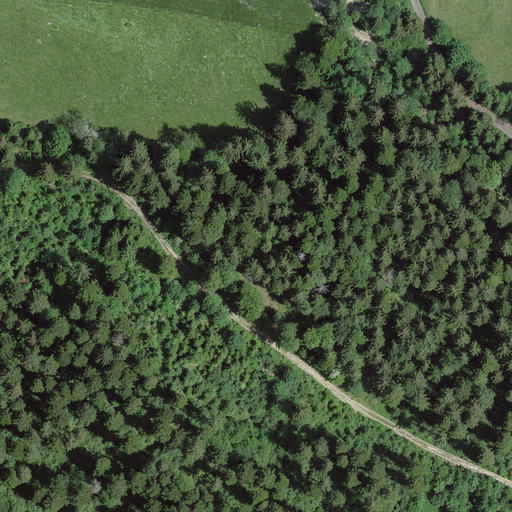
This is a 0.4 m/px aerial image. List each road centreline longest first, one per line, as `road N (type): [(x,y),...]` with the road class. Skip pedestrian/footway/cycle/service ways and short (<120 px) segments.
road 1 (track): [(0,170),(80,173),(111,186),(252,331),(399,433),(511,485)]
road 2 (unclassified): [(511,134),(462,92),(414,0)]
